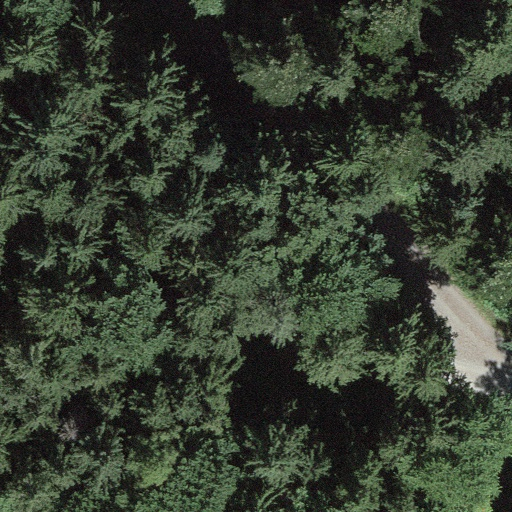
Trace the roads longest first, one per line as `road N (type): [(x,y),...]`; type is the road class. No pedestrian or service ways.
road 1 (track): [(511,361),(274,97),(80,0)]
road 2 (track): [(511,388),(320,351),(0,266)]
